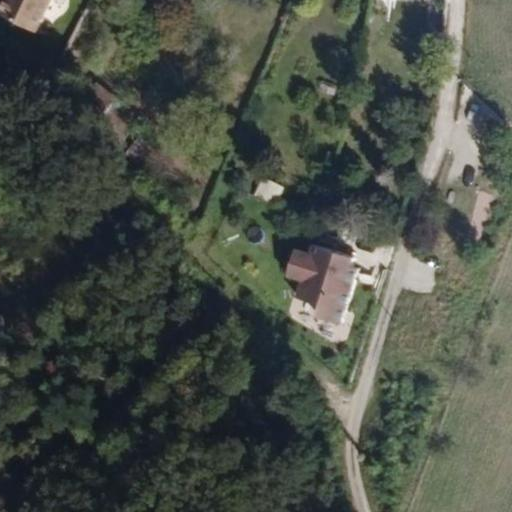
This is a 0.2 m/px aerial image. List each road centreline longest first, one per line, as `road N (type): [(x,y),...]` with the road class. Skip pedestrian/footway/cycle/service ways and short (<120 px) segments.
road 1 (track): [(443,131),(350,419),(364,511)]
road 2 (residential): [(454,0),(443,131)]
